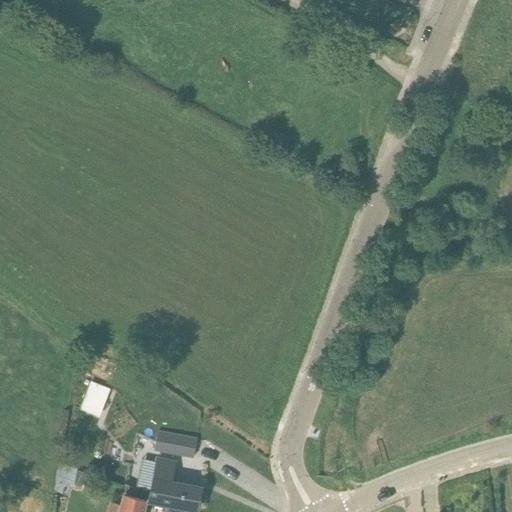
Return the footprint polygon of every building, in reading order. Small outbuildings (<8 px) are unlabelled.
[(89,381),(79,410),(98,417),(108,389),(89,381)] [(153,451),(193,458),(196,438),(157,432),(153,451)] [(180,484),(171,482),(175,461),(155,457),(154,463),(152,479),(149,491),(147,503),(195,511),(200,488),(180,484)] [(77,470),(56,464),(53,490),(62,493),(64,486),(71,488),(72,486),(76,471),(77,470)] [(76,471),(72,486),(79,488),(84,474),(76,471)] [(141,511),(145,501),(122,495),(119,506),(109,502),(106,511),(141,511)]
